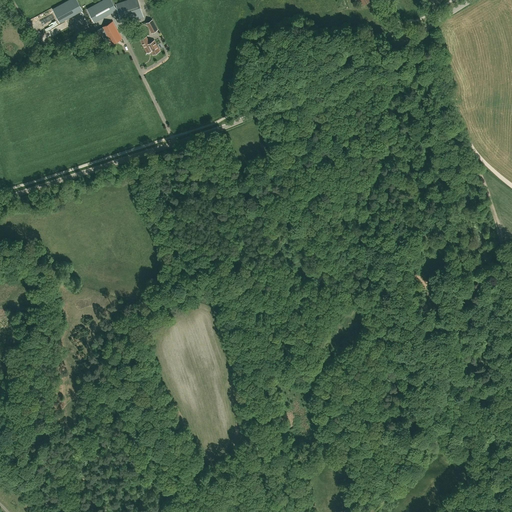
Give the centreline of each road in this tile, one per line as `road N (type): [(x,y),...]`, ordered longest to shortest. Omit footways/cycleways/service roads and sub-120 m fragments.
road 1 (unclassified): [(0,199),(319,89),(410,37)]
road 2 (track): [(166,511),(445,401),(511,384)]
road 3 (unclassified): [(511,186),(469,146),(410,37)]
